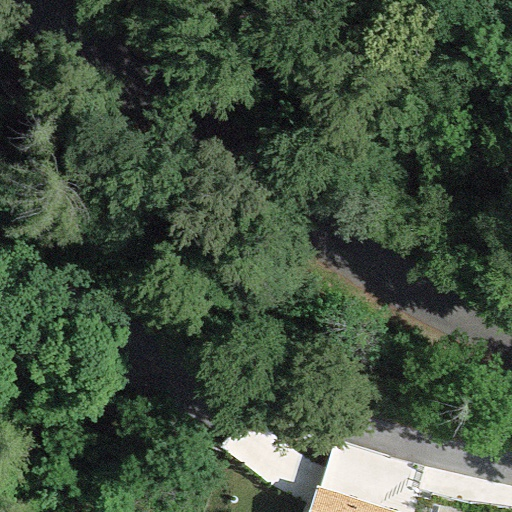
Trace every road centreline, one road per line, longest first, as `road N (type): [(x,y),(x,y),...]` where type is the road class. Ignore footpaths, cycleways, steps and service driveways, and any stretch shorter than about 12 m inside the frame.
road 1 (residential): [(23,0),(362,265),(511,348)]
road 2 (residential): [(0,260),(30,284),(224,387),(511,480)]
